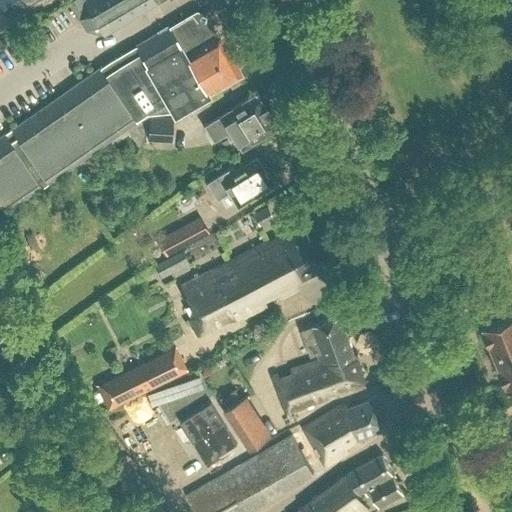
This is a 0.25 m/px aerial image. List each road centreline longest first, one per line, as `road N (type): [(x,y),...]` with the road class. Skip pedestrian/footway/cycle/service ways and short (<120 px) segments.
road 1 (unclassified): [(387,234),(288,0)]
road 2 (residential): [(452,388),(271,511)]
road 3 (unclassified): [(504,511),(452,388)]
road 4 (residential): [(387,234),(501,190)]
